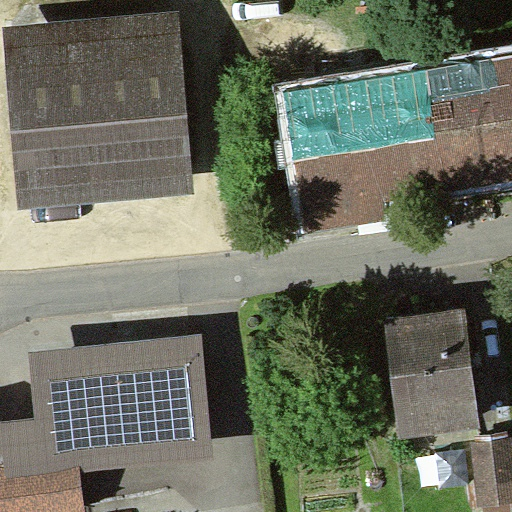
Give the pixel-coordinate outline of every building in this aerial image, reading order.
[(190,20),(28,32),(40,193),(202,181),(190,20)] [(511,62),(311,92),(331,221),(511,193),(511,62)] [(411,336),(421,432),(501,424),(490,328),(411,336)] [(36,417),(0,421),(0,444),(4,479),(81,469),(213,456),(201,335),(30,353),(36,417)] [(511,441),(491,443),(493,508),(511,507),(511,441)] [(4,479),(0,444),(0,511),(86,511),(81,469),(4,479)]
